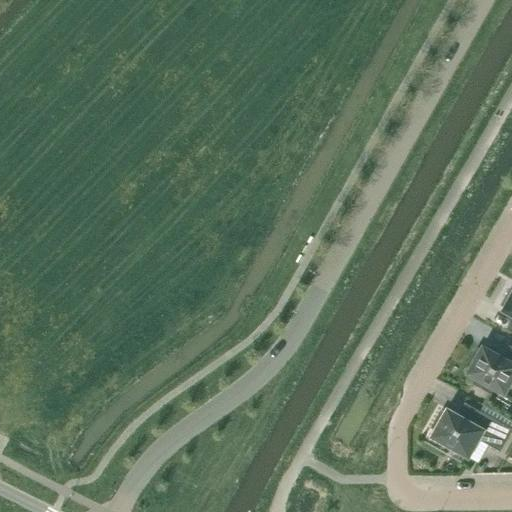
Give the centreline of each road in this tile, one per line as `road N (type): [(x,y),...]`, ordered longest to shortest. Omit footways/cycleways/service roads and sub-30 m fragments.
road 1 (unclassified): [(120,511),(160,452),(281,354),(483,0)]
road 2 (track): [(277,511),(288,478),(511,96)]
road 3 (unclassified): [(511,229),(398,434),(399,478),(414,500),(511,501)]
